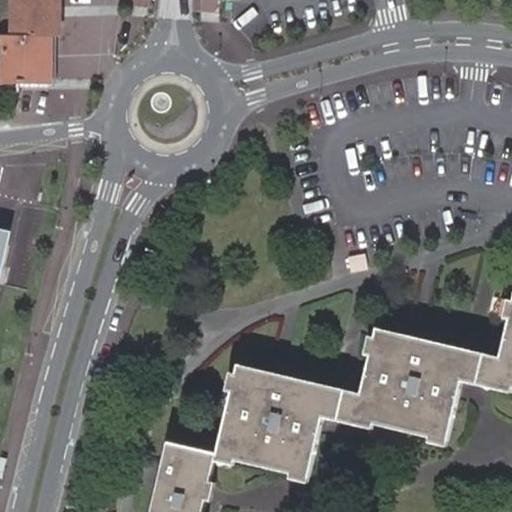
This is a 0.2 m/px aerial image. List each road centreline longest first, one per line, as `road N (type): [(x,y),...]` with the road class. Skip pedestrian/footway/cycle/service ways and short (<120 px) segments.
road 1 (secondary): [(119,140),(112,191),(22,511)]
road 2 (secondary): [(44,511),(125,229),(138,202),(171,169)]
road 3 (residential): [(223,94),(403,45),(511,45)]
